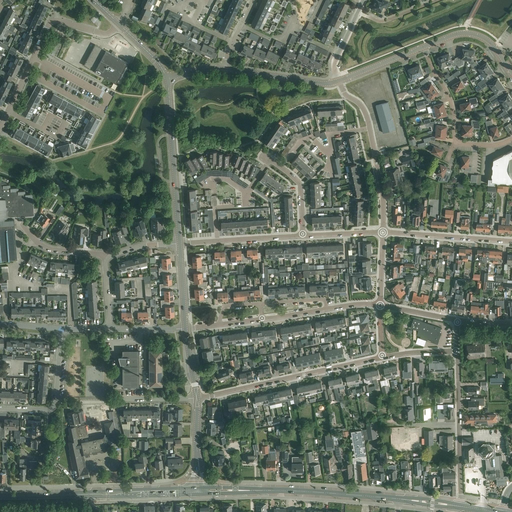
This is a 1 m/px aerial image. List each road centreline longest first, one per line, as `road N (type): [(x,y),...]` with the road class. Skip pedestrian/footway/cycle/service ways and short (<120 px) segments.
road 1 (primary): [(461,506),(197,491)]
road 2 (primary): [(197,491),(0,496)]
road 3 (residential): [(196,397),(381,357)]
road 4 (residential): [(0,128),(50,23),(103,33),(118,24)]
road 5 (tertiary): [(179,242),(167,79)]
road 6 (residential): [(382,232),(367,121),(338,81)]
road 7 (residential): [(461,506),(457,351)]
road 8 (residential): [(382,232),(511,241)]
road 9 (residential): [(179,242),(302,234)]
